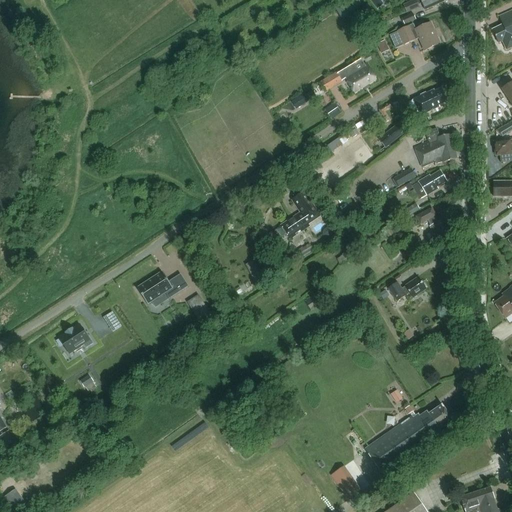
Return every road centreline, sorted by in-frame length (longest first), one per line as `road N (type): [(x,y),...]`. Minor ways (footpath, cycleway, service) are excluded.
road 1 (unclassified): [(0,347),(391,90),(470,47)]
road 2 (secondary): [(511,456),(472,320),(470,47)]
